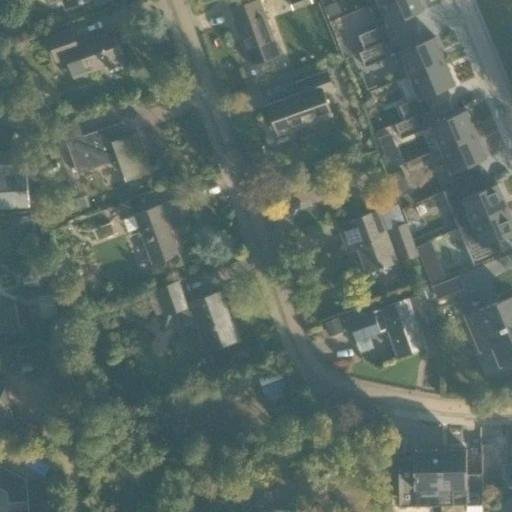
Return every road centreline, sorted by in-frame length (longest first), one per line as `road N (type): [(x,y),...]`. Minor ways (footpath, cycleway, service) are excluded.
road 1 (residential): [(511,414),(382,400),(315,371),(291,336),(182,0)]
road 2 (residential): [(511,120),(460,0)]
